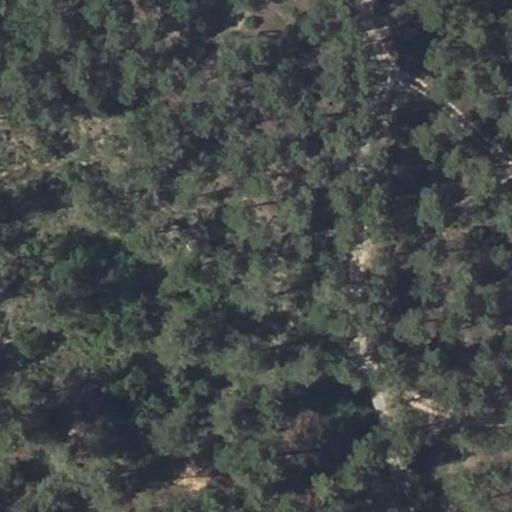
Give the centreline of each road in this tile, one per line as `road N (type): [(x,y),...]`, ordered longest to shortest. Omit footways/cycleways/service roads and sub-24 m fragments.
road 1 (unclassified): [(413,511),(405,451),(357,311),(368,0)]
road 2 (track): [(511,184),(401,233),(361,236)]
